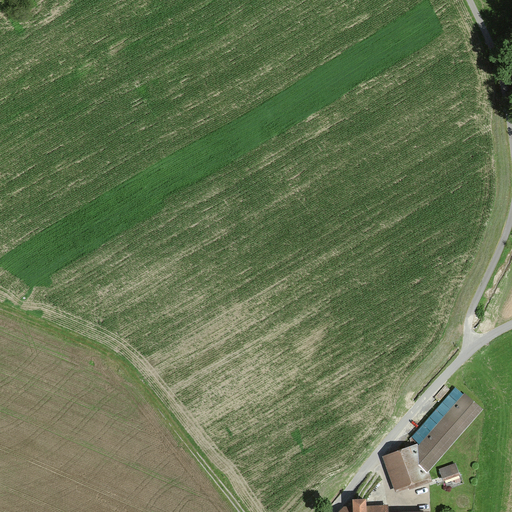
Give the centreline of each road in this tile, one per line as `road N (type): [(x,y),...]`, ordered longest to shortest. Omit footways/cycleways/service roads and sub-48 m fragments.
road 1 (track): [(0,308),(108,355),(242,511)]
road 2 (unclassified): [(474,346),(333,511)]
road 3 (unclassified): [(474,346),(468,319),(511,213)]
road 4 (unclassified): [(511,131),(497,61),(469,0)]
